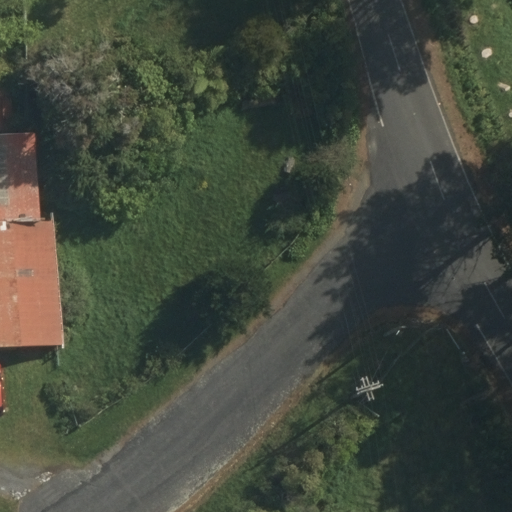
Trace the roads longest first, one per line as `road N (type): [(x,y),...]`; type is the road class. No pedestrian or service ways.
road 1 (unclassified): [(127,511),(310,317),(460,253)]
road 2 (unclassified): [(460,253),(365,0)]
road 3 (unclassified): [(511,364),(490,333),(460,253)]
